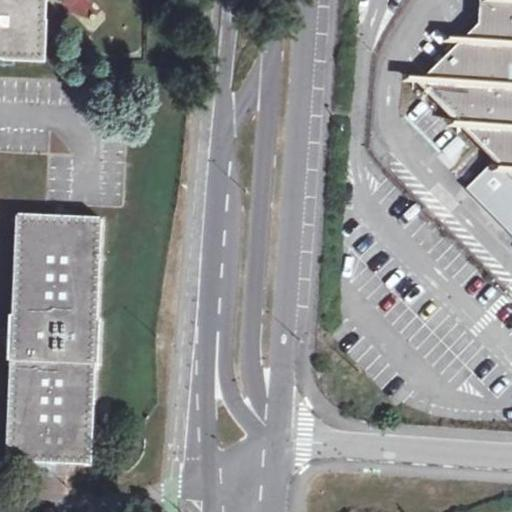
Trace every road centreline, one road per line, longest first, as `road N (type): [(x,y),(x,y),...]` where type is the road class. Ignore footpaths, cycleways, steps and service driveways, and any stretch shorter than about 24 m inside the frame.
road 1 (unclassified): [(282,422),(310,0)]
road 2 (unclassified): [(275,62),(253,360),(282,422)]
road 3 (unclassified): [(224,146),(208,441),(215,480)]
road 4 (unclassified): [(224,146),(233,211),(229,375),(248,423),(281,447)]
road 5 (unclassified): [(304,441),(511,452)]
road 6 (unclassified): [(234,0),(225,122)]
